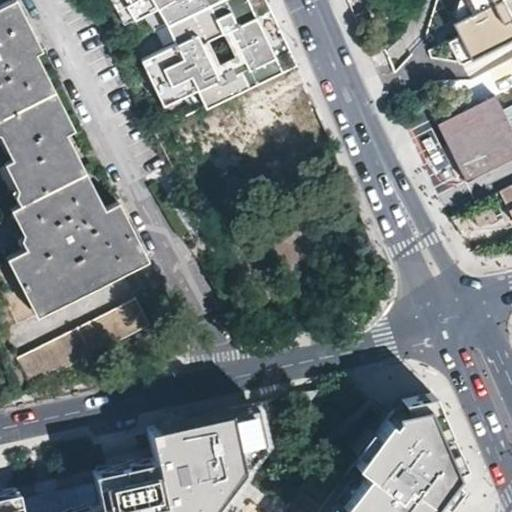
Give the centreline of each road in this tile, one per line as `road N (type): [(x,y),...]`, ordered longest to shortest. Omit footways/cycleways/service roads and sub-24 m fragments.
road 1 (residential): [(436,316),(388,340),(0,424)]
road 2 (secondary): [(411,216),(317,0)]
road 3 (primary): [(436,316),(511,505)]
